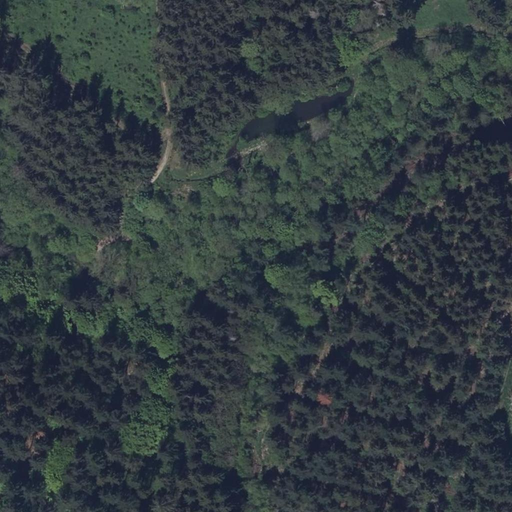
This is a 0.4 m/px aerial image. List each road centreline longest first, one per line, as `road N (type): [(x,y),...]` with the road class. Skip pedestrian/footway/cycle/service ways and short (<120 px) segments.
road 1 (track): [(511,35),(458,30),(380,55),(294,122),(133,288)]
road 2 (track): [(0,452),(40,480),(57,483),(60,469),(0,378)]
road 3 (track): [(156,171),(166,133),(147,29),(154,0)]
road 4 (track): [(0,306),(52,334),(106,334),(153,305)]
